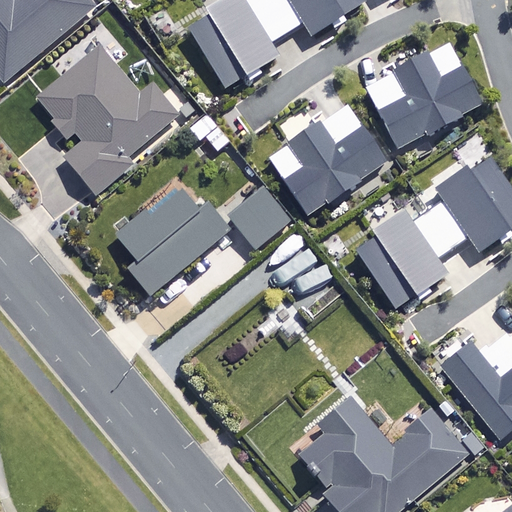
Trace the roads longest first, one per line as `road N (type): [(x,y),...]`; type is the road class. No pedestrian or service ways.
road 1 (residential): [(0,257),(211,511)]
road 2 (residential): [(248,115),(373,35),(478,0)]
